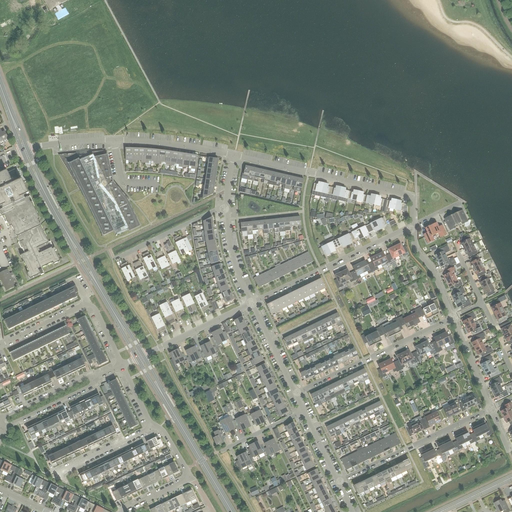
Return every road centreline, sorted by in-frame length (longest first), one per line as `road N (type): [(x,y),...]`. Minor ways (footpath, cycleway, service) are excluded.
road 1 (residential): [(234,155),(412,197),(410,227)]
road 2 (residential): [(295,393),(454,317)]
road 3 (residential): [(251,302),(410,227)]
road 4 (residential): [(338,482),(491,408)]
road 5 (tertiary): [(231,511),(159,391)]
road 6 (residential): [(113,141),(234,155)]
road 7 (residential): [(142,356),(251,302)]
road 8 (residential): [(115,258),(225,207)]
